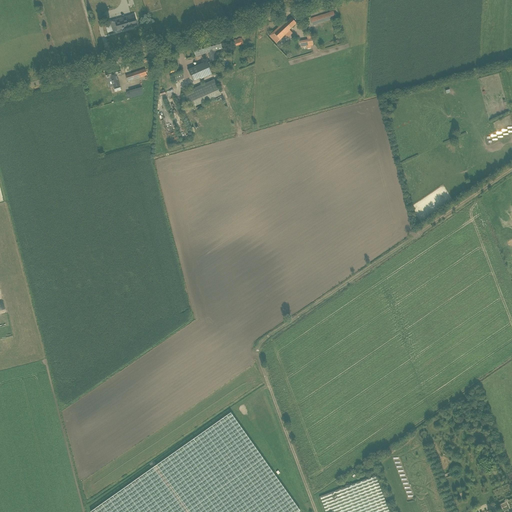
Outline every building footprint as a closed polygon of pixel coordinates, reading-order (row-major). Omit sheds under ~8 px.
[(313,26),(336,19),(333,11),(311,19),(313,26)] [(137,25),(134,15),(110,21),(113,32),(137,25)] [(269,36),(276,43),(290,30),(289,30),(296,24),(291,18),(286,23),(285,22),(269,36)] [(234,40),(235,46),(243,44),(242,38),(234,40)] [(312,39),(300,41),(301,48),(313,46),(312,39)] [(222,49),(220,40),(193,48),(195,57),(208,53),(211,61),(217,59),(215,51),(222,49)] [(188,70),(193,82),(200,78),(195,67),(188,70)] [(114,90),(120,88),(117,77),(122,76),(119,68),(105,73),(107,80),(111,79),(114,90)] [(135,80),(147,76),(145,69),(125,76),(128,84),(136,81),(135,80)] [(192,103),(219,91),(214,80),(184,93),(189,105),(192,103)] [(128,99),(143,95),(141,87),(126,92),(128,99)] [(14,299),(0,302),(0,310),(15,307),(14,299)] [(297,511),(300,511),(230,412),(90,511),(297,511)] [(389,511),(375,476),(319,497),(325,511),(389,511)]
